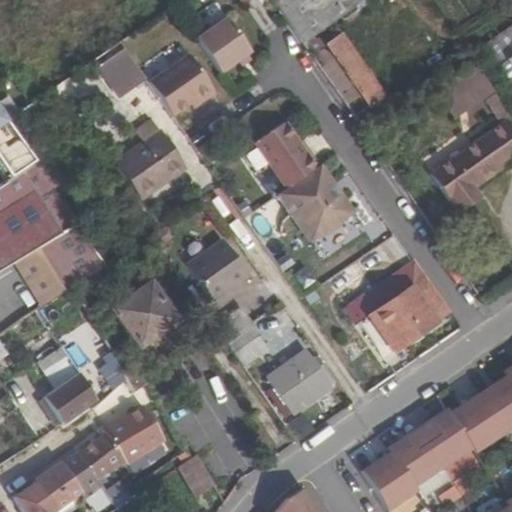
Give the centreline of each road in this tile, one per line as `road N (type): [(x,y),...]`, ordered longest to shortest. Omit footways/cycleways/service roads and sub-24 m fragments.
road 1 (residential): [(488,338),(280,49)]
road 2 (residential): [(488,338),(318,454)]
